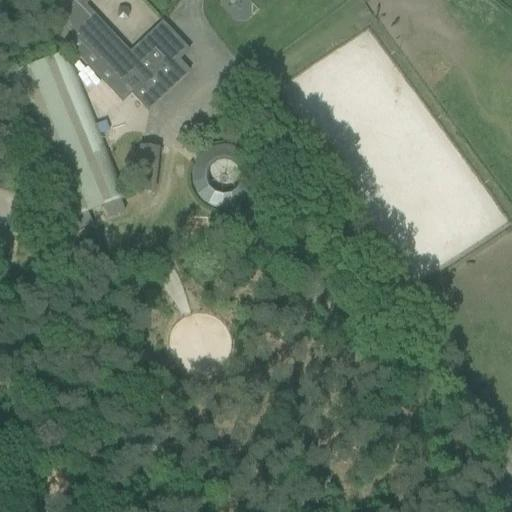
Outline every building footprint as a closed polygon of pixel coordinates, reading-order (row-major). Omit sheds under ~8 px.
[(131,97),(147,114),(190,74),(180,62),(190,53),(163,24),(130,54),(86,7),(93,0),(72,0),(46,24),(122,105),(131,97)] [(117,12),(116,17),(118,21),(122,23),(126,21),(128,16),(126,12),(122,10),(117,12)] [(71,224),(74,233),(92,226),(89,217),(104,211),(108,220),(126,213),(95,138),(108,133),(104,123),(91,128),(63,56),(4,79),(63,227),(71,224)] [(137,194),(154,195),(158,151),(141,149),(137,194)] [(236,193),(218,151),(187,164),(205,206),(236,193)]
